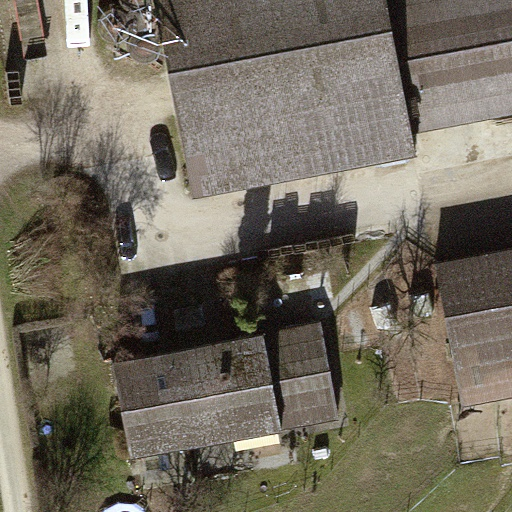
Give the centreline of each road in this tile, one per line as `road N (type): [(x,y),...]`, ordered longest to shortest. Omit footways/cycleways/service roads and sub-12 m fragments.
road 1 (track): [(0,158),(97,127),(151,237),(511,176)]
road 2 (track): [(22,511),(0,371)]
road 3 (track): [(67,0),(97,127)]
